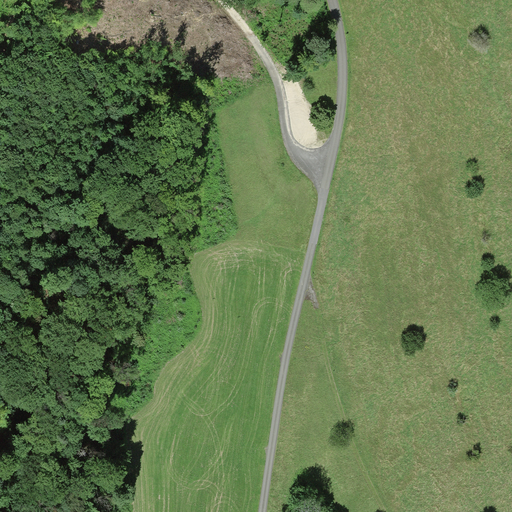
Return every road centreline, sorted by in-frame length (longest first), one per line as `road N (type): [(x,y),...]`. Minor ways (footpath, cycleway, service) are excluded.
road 1 (unclassified): [(263,511),(342,91),(330,0)]
road 2 (track): [(302,281),(347,431),(383,511)]
road 3 (track): [(326,168),(294,155),(285,139),(274,68)]
